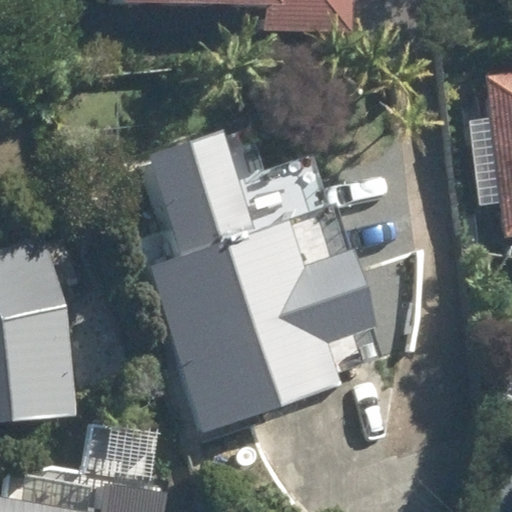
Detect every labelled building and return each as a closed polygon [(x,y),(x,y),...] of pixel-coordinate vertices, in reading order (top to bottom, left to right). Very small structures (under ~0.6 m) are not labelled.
[(111,0),(111,2),(121,2),(261,3),(260,31),(347,31),(347,0),(111,0)] [(511,84),(485,88),(502,247),(511,245),(511,84)] [(145,282),(202,444),(335,398),(332,388),(383,370),(331,220),(248,249),(213,151),(143,176),(176,271),(145,282)] [(485,227),(457,228),(457,252),(485,251),(485,227)] [(39,245),(0,260),(0,431),(74,424),(62,298),(39,245)] [(162,511),(163,503),(100,494),(98,511),(162,511)]
